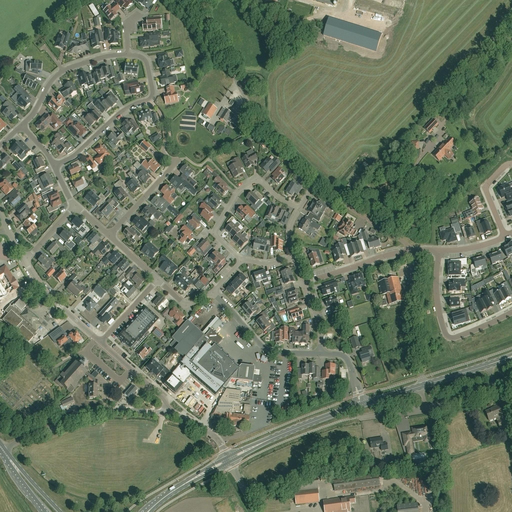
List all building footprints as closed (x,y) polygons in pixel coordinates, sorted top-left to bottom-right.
[(114,0),(121,7),(123,5),(126,8),(127,8),(128,8),(129,7),(129,6),(132,4),(129,1),(130,0),(129,0),(114,0)] [(139,0),(138,3),(139,4),(139,5),(140,5),(140,6),(141,6),(142,7),(143,7),(144,7),(147,9),(152,0),(139,0)] [(99,15),(92,4),(89,7),(95,17),(99,15)] [(114,13),(115,12),(119,9),(115,4),(110,8),(109,7),(103,11),(110,20),(116,16),(114,13)] [(147,19),(147,23),(143,23),(144,31),(148,31),(148,32),(152,31),(156,30),(156,25),(161,25),(161,18),(147,19)] [(353,26),(329,18),(323,36),(347,43),(353,26)] [(118,44),(117,39),(118,39),(118,37),(117,36),(117,32),(109,33),(108,30),(105,30),(106,41),(110,41),(110,45),(118,44)] [(103,43),(102,38),(101,32),(94,33),(95,37),(90,38),(92,45),(93,49),(96,48),(97,49),(99,48),(99,47),(100,47),(99,44),(103,43)] [(66,47),(68,41),(70,35),(64,34),(63,38),(59,36),(55,47),(62,49),(63,46),(66,47)] [(145,35),(145,39),(140,39),(141,45),(143,47),(153,46),(153,41),(160,41),(160,34),(145,35)] [(300,51),(307,44),(300,37),(293,43),(300,51)] [(72,44),(71,46),(69,51),(70,52),(70,53),(71,54),(72,54),(73,54),(73,53),(76,54),(82,53),(82,51),(88,49),(87,43),(75,45),(72,44)] [(159,61),(158,61),(159,62),(158,62),(158,66),(159,66),(160,69),(164,68),(164,69),(167,68),(167,67),(174,66),(173,61),(170,62),(169,59),(168,59),(167,54),(158,56),(159,61)] [(41,70),(41,63),(30,63),(30,67),(25,67),(25,72),(33,74),(33,70),(41,70)] [(137,75),(138,66),(125,65),(124,74),(137,75)] [(107,67),(101,69),(101,70),(102,70),(104,78),(104,77),(108,76),(109,79),(115,77),(112,69),(112,67),(108,69),(107,67)] [(96,73),(93,75),(93,76),(96,84),(101,83),(100,80),(105,78),(104,77),(104,78),(102,70),(101,70),(101,69),(100,69),(96,70),(96,71),(95,71),(96,73)] [(161,79),(161,81),(161,82),(161,84),(162,85),(162,86),(166,85),(166,86),(170,85),(170,84),(173,83),(172,76),(170,77),(169,71),(162,72),(163,78),(161,79)] [(86,73),(78,76),(81,86),(86,84),(87,87),(90,86),(93,85),(91,80),(88,80),(87,76),(86,73)] [(32,77),(27,75),(24,80),(27,82),(25,86),(34,90),(37,84),(34,82),(35,79),(32,77)] [(142,85),(138,86),(137,82),(129,83),(123,84),(124,90),(128,89),(128,91),(130,90),(131,95),(136,94),(139,94),(139,93),(143,92),(142,89),(143,88),(143,86),(142,86),(142,85)] [(76,92),(71,83),(64,86),(65,88),(60,91),(64,98),(69,95),(70,96),(76,92)] [(30,104),(28,102),(31,99),(18,86),(14,90),(18,94),(12,99),(16,103),(17,102),(22,108),(23,107),(25,109),(30,104)] [(166,95),(164,95),(166,104),(178,101),(176,93),(174,93),(173,87),(167,89),(167,93),(168,93),(168,94),(167,95),(166,95)] [(105,101),(111,108),(111,109),(116,104),(115,103),(112,100),(115,97),(110,92),(105,96),(107,99),(105,101)] [(48,104),(49,105),(48,106),(51,108),(51,107),(56,112),(61,107),(60,106),(62,104),(63,105),(65,102),(60,96),(57,98),(58,100),(56,102),(53,99),(50,101),(51,102),(48,104)] [(95,104),(94,104),(96,106),(99,110),(102,114),(105,111),(106,112),(111,108),(105,101),(102,103),(100,100),(99,101),(95,104)] [(13,107),(7,102),(3,106),(7,110),(3,114),(6,117),(7,117),(11,121),(13,118),(14,118),(17,116),(10,109),(13,107)] [(210,104),(203,115),(210,119),(217,109),(210,104)] [(90,116),(96,122),(95,122),(96,123),(101,118),(100,117),(97,114),(99,112),(94,107),(90,111),(93,113),(90,116)] [(148,123),(150,124),(152,123),(153,125),(158,123),(155,113),(150,114),(149,110),(138,114),(140,123),(147,120),(148,123)] [(236,128),(237,127),(237,128),(240,123),(243,118),(236,114),(235,116),(226,110),(223,115),(220,113),(217,117),(220,119),(221,120),(224,122),(226,123),(227,121),(231,124),(230,125),(230,126),(230,127),(231,128),(233,129),(234,129),(235,129),(236,128)] [(50,124),(55,130),(61,124),(52,114),(49,118),(46,115),(35,125),(41,132),(50,124)] [(84,115),(80,119),(85,124),(87,122),(88,123),(91,126),(95,122),(96,122),(90,116),(89,115),(86,118),(84,115)] [(73,122),(72,121),(69,118),(68,118),(62,123),(67,128),(73,122)] [(132,120),(129,122),(127,120),(122,125),(128,132),(132,129),(135,132),(139,128),(135,124),(132,120)] [(425,129),(430,133),(432,131),(431,130),(435,126),(436,127),(438,124),(433,120),(425,129)] [(78,123),(75,127),(73,124),(68,129),(75,137),(78,134),(81,137),(82,136),(83,136),(84,135),(84,134),(86,132),(78,123)] [(216,128),(210,124),(207,129),(212,133),(216,128)] [(124,137),(120,132),(116,136),(113,133),(108,138),(115,146),(121,141),(120,141),(124,137)] [(56,149),(63,142),(65,141),(63,139),(63,138),(59,133),(51,141),(53,143),(51,145),(56,149)] [(153,143),(161,139),(158,134),(150,138),(153,143)] [(444,143),(441,146),(438,149),(445,155),(447,158),(449,156),(450,155),(451,153),(449,151),(451,149),(450,148),(455,142),(450,138),(445,143),(444,143)] [(60,154),(65,150),(67,152),(69,154),(68,155),(67,155),(70,153),(73,152),(75,150),(68,143),(66,145),(63,142),(56,149),(60,154)] [(150,148),(144,142),(140,147),(146,153),(150,148)] [(30,151),(25,146),(23,149),(18,143),(10,150),(14,153),(15,152),(20,157),(23,153),(25,156),(30,151)] [(99,165),(109,155),(100,146),(95,150),(100,155),(95,160),(99,165)] [(445,155),(438,149),(433,155),(439,161),(445,155)] [(252,162),(257,160),(254,154),(249,157),(249,156),(242,159),(247,168),(254,165),(252,162)] [(5,155),(1,159),(0,157),(0,168),(1,169),(6,164),(5,164),(10,159),(5,155)] [(86,159),(89,163),(93,169),(96,167),(89,157),(86,159)] [(41,163),(40,161),(41,161),(41,160),(41,159),(41,158),(40,158),(39,158),(36,159),(36,160),(33,162),(36,169),(34,170),(36,175),(45,171),(43,168),(44,167),(42,163),(41,163)] [(238,158),(232,161),(228,164),(230,168),(235,178),(242,174),(240,170),(238,166),(241,164),(238,158)] [(272,172),(280,164),(275,158),(272,162),(268,159),(260,167),(267,173),(270,170),(272,172)] [(155,173),(160,167),(152,160),(149,164),(145,161),(141,165),(147,170),(149,168),(155,173)] [(72,164),(74,167),(68,170),(71,176),(80,172),(78,168),(81,166),(78,161),(72,164)] [(145,174),(147,171),(136,162),(133,166),(141,173),(138,177),(145,183),(150,178),(145,174)] [(190,185),(193,188),(196,184),(189,177),(193,173),(186,166),(180,172),(187,178),(185,181),(190,185)] [(209,166),(203,171),(208,177),(214,171),(209,166)] [(278,185),(284,178),(281,175),(284,173),(279,168),(274,173),(277,175),(273,179),(278,185)] [(16,174),(21,179),(25,176),(24,175),(23,174),(21,172),(20,170),(16,174)] [(40,185),(50,180),(48,175),(41,178),(39,176),(34,178),(35,181),(38,180),(40,185)] [(133,193),(139,188),(135,183),(138,181),(133,175),(130,178),(132,181),(127,185),(133,193)] [(178,189),(180,190),(181,191),(184,188),(186,189),(188,191),(190,190),(193,188),(190,185),(185,181),(183,183),(176,177),(171,182),(178,189)] [(227,186),(221,179),(218,177),(214,181),(219,186),(216,190),(223,196),(228,190),(225,188),(227,186)] [(7,179),(2,183),(1,183),(0,184),(0,187),(2,190),(1,190),(6,195),(13,189),(8,184),(10,183),(7,179)] [(82,190),(88,186),(85,181),(82,182),(81,179),(72,183),(75,189),(80,186),(82,190)] [(40,185),(42,190),(40,192),(42,194),(47,192),(46,189),(53,186),(50,180),(40,185)] [(300,190),(303,186),(305,183),(299,180),(296,186),(292,183),(286,192),(292,196),(296,190),(299,192),(300,190)] [(122,191),(125,188),(120,181),(115,185),(117,188),(116,189),(118,191),(115,194),(121,202),(127,197),(122,191)] [(511,189),(510,191),(509,186),(508,185),(506,186),(506,185),(502,186),(503,187),(498,189),(499,191),(498,192),(500,196),(501,196),(502,198),(506,196),(507,200),(511,198),(511,189)] [(166,201),(170,205),(174,201),(170,197),(174,193),(167,186),(161,192),(168,198),(166,201)] [(495,200),(500,198),(497,189),(492,191),(495,200)] [(13,207),(21,200),(18,197),(20,195),(15,190),(11,194),(14,197),(8,202),(13,207)] [(50,203),(59,198),(56,192),(50,196),(48,193),(42,196),(44,201),(47,199),(48,200),(49,200),(51,202),(50,203)] [(84,199),(93,207),(99,201),(102,204),(111,194),(109,192),(104,197),(101,194),(98,198),(91,192),(84,199)] [(214,193),(210,197),(212,200),(208,204),(212,209),(214,207),(216,209),(221,205),(216,200),(219,198),(214,193)] [(263,199),(257,193),(255,196),(252,193),(247,198),(249,200),(248,201),(254,207),(259,200),(261,202),(263,199)] [(37,200),(35,194),(32,195),(29,198),(31,203),(37,200)] [(174,208),(170,205),(166,201),(164,203),(157,197),(152,203),(159,209),(162,206),(166,209),(167,209),(171,212),(174,208)] [(50,203),(51,206),(49,206),(50,207),(47,209),(49,214),(56,210),(54,208),(61,205),(58,199),(59,198),(50,203)] [(473,202),(470,204),(472,210),(471,211),(472,213),(467,215),(469,219),(474,217),(480,214),(479,211),(483,209),(478,198),(473,200),(473,202)] [(114,203),(110,199),(100,209),(99,208),(95,212),(97,213),(96,214),(99,217),(99,216),(102,218),(103,216),(106,219),(114,210),(110,206),(111,205),(113,206),(115,204),(118,206),(119,205),(116,202),(114,203)] [(314,201),(311,206),(320,212),(323,206),(328,209),(329,206),(324,203),(322,206),(314,201)] [(208,222),(213,217),(210,214),(213,212),(204,203),(200,208),(204,212),(201,216),(208,222)] [(16,216),(21,221),(31,212),(23,204),(16,211),(18,214),(16,216)] [(251,219),(255,214),(247,206),(244,209),(242,207),(237,212),(244,219),(248,215),(251,219)] [(273,208),(270,207),(266,217),(269,218),(275,220),(276,219),(280,210),(280,209),(279,209),(280,208),(279,208),(276,206),(275,206),(275,207),(274,207),(273,208)] [(317,217),(320,212),(311,206),(308,212),(315,216),(313,219),(319,223),(321,220),(317,217)] [(162,216),(157,212),(155,214),(150,209),(148,207),(143,213),(150,220),(153,216),(158,220),(162,216)] [(280,210),(276,219),(280,220),(278,223),(284,225),(286,219),(283,218),(285,213),(285,212),(285,211),(281,210),(280,210)] [(196,230),(200,225),(195,220),(198,218),(194,214),(190,218),(192,220),(189,223),(196,230)] [(229,234),(239,224),(237,222),(234,225),(232,223),(234,220),(232,217),(228,222),(230,224),(225,229),(229,234)] [(81,222),(76,218),(72,223),(71,223),(74,226),(79,230),(76,233),(82,237),(87,232),(81,227),(83,224),(86,221),(84,219),(81,222)] [(148,228),(150,225),(143,218),(141,221),(138,218),(133,223),(142,231),(146,226),(148,228)] [(31,223),(31,224),(27,220),(23,225),(26,228),(25,230),(29,234),(30,233),(33,236),(38,232),(35,229),(36,228),(31,223)] [(305,233),(309,226),(313,229),(314,227),(319,230),(321,227),(316,224),(311,220),(309,223),(304,221),(299,229),(305,233)] [(341,229),(340,230),(339,232),(345,236),(347,232),(353,236),(356,231),(354,229),(350,227),(352,224),(347,220),(345,223),(343,222),(340,228),(341,229)] [(484,235),(486,234),(486,235),(490,234),(490,233),(491,232),(490,228),(491,228),(489,223),(488,223),(487,223),(483,224),(482,221),(476,223),(478,229),(482,228),(484,233),(484,235)] [(164,225),(169,234),(172,233),(170,229),(173,228),(170,222),(164,225)] [(232,240),(239,233),(241,231),(238,228),(241,226),(239,224),(229,234),(234,238),(232,240)] [(448,241),(448,243),(456,241),(454,232),(460,230),(460,232),(458,224),(451,226),(452,229),(440,233),(443,241),(446,240),(447,239),(448,240),(448,241)] [(184,233),(182,236),(181,237),(182,239),(180,241),(183,244),(185,241),(188,244),(193,240),(190,237),(192,234),(190,231),(185,226),(181,230),(184,233)] [(467,233),(468,237),(469,239),(469,240),(472,239),(472,238),(475,237),(472,228),(468,229),(467,226),(461,228),(463,234),(467,233)] [(139,238),(142,235),(135,229),(133,231),(129,228),(124,234),(131,240),(136,235),(139,238)] [(361,233),(363,239),(365,247),(365,248),(369,247),(369,250),(373,248),(373,249),(381,247),(378,239),(376,239),(376,237),(369,239),(368,234),(368,233),(363,230),(361,233)] [(71,251),(75,246),(69,240),(72,237),(65,231),(60,237),(66,243),(64,245),(71,251)] [(99,239),(96,237),(97,236),(93,233),(90,236),(91,237),(87,241),(91,244),(88,248),(93,251),(98,246),(95,243),(99,239)] [(237,244),(246,234),(244,233),(242,235),(239,233),(232,240),(237,244)] [(241,248),(248,241),(245,238),(248,236),(246,234),(237,244),(241,248)] [(259,251),(261,242),(258,242),(258,239),(253,237),(252,243),(255,243),(253,250),(259,251)] [(282,252),(283,242),(278,242),(278,237),(272,237),(272,244),(275,244),(275,251),(275,252),(282,252)] [(354,244),(357,256),(364,254),(362,248),(365,247),(363,239),(359,241),(360,242),(354,244)] [(270,247),(270,241),(265,240),(264,243),(261,242),(259,251),(265,252),(266,246),(270,247)] [(205,250),(208,247),(210,246),(204,241),(198,248),(202,251),(200,253),(204,257),(207,253),(205,250)] [(152,259),(159,252),(150,243),(142,251),(145,255),(146,254),(152,259)] [(63,252),(65,250),(59,244),(56,247),(53,244),(47,251),(53,257),(59,250),(62,253),(63,252)] [(103,257),(110,249),(105,244),(98,251),(96,249),(92,253),(97,257),(100,254),(103,257)] [(346,255),(344,249),(342,244),(336,246),(337,250),(333,252),(336,262),(343,260),(342,256),(346,255)] [(351,257),(357,256),(354,244),(348,246),(347,244),(344,246),(346,253),(349,252),(351,257)] [(508,246),(503,248),(507,257),(511,254),(511,252),(509,246),(508,246)] [(195,251),(192,247),(187,252),(191,256),(196,251),(195,251)] [(318,260),(321,259),(319,251),(310,249),(312,254),(309,255),(313,267),(320,265),(318,260)] [(212,265),(221,256),(216,252),(212,257),(209,254),(205,259),(209,263),(211,261),(214,263),(211,265),(212,265)] [(494,254),(497,263),(503,261),(500,252),(494,254)] [(102,262),(100,264),(99,265),(101,267),(104,264),(106,266),(110,262),(113,265),(120,258),(115,253),(112,256),(109,254),(102,262)] [(492,265),(497,263),(494,254),(489,256),(492,265)] [(50,267),(54,262),(50,258),(48,260),(43,255),(38,261),(44,267),(47,270),(50,267)] [(171,277),(177,270),(171,265),(172,263),(164,256),(160,260),(165,264),(161,269),(163,271),(164,271),(171,277)] [(224,261),(225,260),(221,256),(212,265),(214,267),(212,270),(216,274),(226,263),(224,261)] [(448,268),(449,270),(461,270),(461,266),(464,266),(464,263),(467,263),(466,259),(455,260),(455,263),(448,263),(448,264),(448,268)] [(120,280),(124,276),(125,274),(123,272),(129,266),(124,261),(121,264),(120,262),(114,269),(118,273),(121,270),(123,272),(118,278),(120,280)] [(75,269),(74,268),(73,267),(71,265),(70,266),(68,264),(65,267),(69,271),(70,270),(71,272),(73,275),(77,271),(75,269)] [(19,288),(9,272),(5,266),(0,269),(0,281),(8,295),(19,288)] [(182,285),(189,278),(186,275),(188,271),(184,267),(179,272),(182,275),(175,282),(180,287),(182,285)] [(134,271),(131,268),(125,274),(124,276),(127,279),(129,276),(133,279),(132,280),(139,287),(145,281),(137,274),(135,276),(132,273),(134,271)] [(60,283),(66,277),(63,274),(65,272),(62,269),(60,271),(61,272),(55,278),(60,283)] [(283,279),(292,276),(290,270),(285,272),(283,269),(277,271),(279,276),(282,275),(283,279)] [(461,270),(449,270),(449,272),(448,272),(448,275),(449,275),(449,276),(456,276),(456,279),(465,279),(465,276),(461,276),(461,270)] [(262,281),(263,285),(272,282),(270,276),(267,277),(265,271),(259,273),(262,281)] [(253,282),(255,287),(255,289),(261,288),(259,282),(262,281),(259,273),(254,275),(256,281),(253,282)] [(237,278),(246,286),(248,284),(245,282),(247,280),(241,274),(237,278)] [(365,285),(364,282),(363,279),(364,278),(362,275),(361,275),(361,274),(349,278),(351,282),(347,283),(351,295),(358,293),(356,288),(365,285)] [(283,290),(289,288),(290,288),(288,284),(294,282),(292,276),(283,279),(280,280),(283,290)] [(192,284),(195,287),(198,289),(202,284),(197,279),(194,282),(189,278),(182,285),(180,287),(186,292),(192,284)] [(234,283),(239,288),(242,285),(244,288),(246,286),(237,278),(234,283)] [(389,305),(404,301),(403,296),(404,296),(403,291),(402,291),(398,278),(378,283),(381,295),(386,294),(389,305)] [(453,280),(453,284),(449,284),(449,292),(455,292),(455,293),(459,293),(459,292),(461,292),(460,287),(465,287),(465,280),(453,280)] [(71,294),(78,287),(82,283),(79,281),(76,285),(73,283),(66,289),(69,291),(68,292),(70,294),(71,294)] [(324,285),(325,288),(321,289),(322,290),(321,291),(322,293),(323,293),(323,296),(334,292),(333,288),(337,287),(335,281),(324,285)] [(505,288),(499,291),(500,291),(500,292),(500,291),(505,301),(507,300),(508,300),(511,298),(510,297),(507,292),(511,290),(506,282),(503,284),(505,288)] [(237,290),(239,288),(234,283),(230,287),(238,294),(240,293),(237,290)] [(128,299),(136,291),(130,286),(129,287),(126,284),(123,287),(126,290),(123,293),(128,299)] [(78,287),(71,294),(76,298),(83,292),(86,295),(91,290),(88,287),(87,289),(84,286),(81,289),(78,287)] [(101,298),(106,293),(98,286),(93,291),(101,298)] [(238,294),(230,287),(226,290),(232,296),(234,293),(237,296),(238,294)] [(284,300),(297,296),(297,295),(298,295),(298,294),(297,291),(296,290),(295,289),(290,291),(289,288),(283,290),(282,290),(284,294),(284,296),(283,296),(284,300)] [(492,290),(489,292),(492,297),(493,300),(496,299),(499,303),(499,305),(502,304),(503,304),(503,303),(506,302),(505,302),(505,301),(500,291),(500,292),(494,294),(492,290)] [(485,298),(482,300),(487,310),(493,307),(491,304),(494,302),(493,300),(492,297),(489,292),(489,291),(483,294),(485,298)] [(158,308),(161,305),(162,303),(166,300),(158,293),(156,296),(159,298),(153,304),(158,308)] [(298,302),(298,301),(299,301),(299,300),(298,297),(297,296),(296,296),(297,296),(284,300),(287,309),(294,307),(293,304),(298,302)] [(454,300),(450,300),(449,300),(450,307),(451,307),(451,308),(455,308),(455,307),(460,307),(459,300),(462,299),(462,296),(454,296),(454,299),(454,300)] [(86,308),(90,312),(97,305),(90,298),(86,302),(87,304),(86,305),(88,307),(86,308)] [(246,313),(253,307),(249,303),(252,300),(250,298),(245,302),(247,304),(242,308),(246,313)] [(286,310),(281,312),(275,298),(272,299),(278,317),(287,314),(286,310)] [(336,298),(325,301),(325,302),(324,302),(326,306),(327,305),(327,308),(331,306),(333,313),(340,311),(338,304),(336,298)] [(476,298),(472,300),(473,306),(473,307),(476,305),(479,309),(481,313),(486,310),(487,310),(482,300),(478,302),(476,298)] [(28,343),(34,337),(34,338),(37,335),(35,333),(38,330),(37,328),(41,324),(37,321),(39,320),(33,314),(32,315),(26,310),(24,308),(27,305),(20,299),(12,308),(10,306),(5,311),(8,314),(2,320),(2,321),(3,320),(8,325),(8,326),(14,331),(13,331),(14,331),(14,330),(17,332),(16,332),(28,343)] [(110,308),(107,305),(103,310),(105,313),(99,320),(104,324),(106,322),(107,322),(110,318),(113,316),(108,311),(110,308)] [(261,312),(259,309),(256,305),(253,307),(246,313),(250,317),(255,313),(257,315),(261,312)] [(118,337),(123,342),(122,343),(124,345),(125,344),(130,349),(131,348),(134,351),(146,337),(144,335),(159,319),(146,307),(125,331),(124,330),(118,337)] [(302,320),(301,317),(303,316),(301,310),(298,310),(297,307),(287,311),(289,317),(292,316),(293,320),(296,319),(297,322),(302,320)] [(181,321),(184,317),(175,308),(170,314),(177,321),(174,323),(179,328),(183,323),(181,321)] [(203,333),(209,326),(207,322),(209,323),(216,313),(217,312),(218,311),(215,309),(213,309),(211,313),(210,314),(207,317),(208,319),(204,322),(206,326),(204,327),(201,331),(203,333)] [(453,320),(455,325),(463,323),(465,322),(464,317),(468,316),(466,309),(456,312),(458,316),(453,317),(454,320),(453,320)] [(261,327),(267,322),(270,320),(264,312),(260,315),(262,318),(257,322),(261,327)] [(203,333),(210,339),(224,324),(218,318),(203,333)] [(172,338),(174,340),(170,344),(169,345),(184,358),(192,350),(204,336),(195,327),(191,324),(188,321),(184,325),(177,332),(172,338)] [(269,325),(267,322),(261,327),(264,332),(269,328),(272,331),(276,328),(272,322),(269,325)] [(303,333),(300,333),(300,344),(301,344),(302,345),(304,345),(305,344),(306,344),(307,341),(309,342),(309,326),(303,326),(303,333)] [(276,332),(276,341),(276,343),(284,343),(284,341),(288,341),(288,334),(288,328),(281,328),(281,329),(281,332),(276,332)] [(157,329),(153,333),(160,339),(164,335),(157,329)] [(300,344),(300,333),(295,333),(295,330),(290,329),(290,336),(293,337),(293,343),(295,343),(296,344),(298,344),(299,344),(300,344)] [(65,343),(69,347),(72,345),(71,345),(73,343),(74,345),(78,342),(79,343),(81,342),(81,341),(80,340),(81,340),(78,337),(79,336),(78,336),(79,335),(77,333),(76,333),(73,335),(71,334),(68,336),(69,337),(66,339),(63,335),(57,342),(60,347),(65,343)] [(182,377),(184,379),(205,356),(205,357),(202,361),(214,372),(211,378),(224,386),(232,378),(253,381),(255,367),(241,365),(239,368),(218,350),(220,348),(213,341),(212,342),(205,336),(180,365),(179,364),(174,370),(177,373),(182,377)] [(351,339),(353,345),(359,343),(357,337),(351,339)] [(151,350),(149,348),(146,351),(142,347),(136,354),(142,360),(146,356),(151,350)] [(370,347),(362,350),(363,354),(360,355),(362,363),(370,360),(369,355),(373,354),(370,347)] [(175,359),(171,363),(175,366),(182,358),(176,353),(173,357),(175,359)] [(85,374),(87,372),(89,370),(86,367),(87,365),(83,361),(81,363),(78,360),(76,362),(75,361),(75,362),(73,365),(71,364),(71,365),(72,366),(70,369),(69,367),(68,368),(70,369),(67,372),(66,371),(67,372),(64,375),(62,373),(59,377),(56,381),(71,393),(74,390),(77,387),(75,385),(78,382),(79,383),(78,382),(81,379),(82,380),(81,379),(83,376),(85,377),(84,375),(85,374)] [(161,367),(158,364),(153,360),(150,363),(149,365),(146,368),(150,372),(152,374),(157,377),(159,374),(164,378),(170,372),(163,366),(161,367)] [(309,364),(309,365),(309,374),(313,375),(313,379),(320,379),(320,373),(320,368),(316,368),(316,365),(309,364)] [(309,375),(309,374),(309,365),(302,365),(302,373),(298,373),(298,379),(302,379),(302,375),(309,375)] [(335,375),(335,365),(326,365),(326,372),(323,372),(323,379),(330,379),(330,375),(335,375)] [(93,398),(96,398),(98,399),(98,390),(99,390),(99,382),(97,382),(88,373),(87,372),(85,374),(93,382),(93,386),(89,386),(88,398),(89,398),(89,399),(93,399),(93,398)] [(129,399),(134,394),(135,396),(137,393),(135,392),(138,390),(132,385),(124,395),(129,399)] [(241,391),(226,389),(218,403),(218,407),(216,407),(213,415),(224,416),(223,423),(225,424),(225,425),(243,427),(243,424),(248,425),(250,412),(251,405),(244,405),(243,411),(245,412),(244,416),(235,415),(235,411),(239,412),(240,404),(239,403),(241,391)] [(190,407),(192,405),(194,407),(194,408),(197,410),(200,412),(201,410),(206,402),(200,398),(201,398),(200,397),(200,398),(199,397),(194,392),(186,400),(185,402),(187,404),(190,407)] [(216,407),(220,399),(215,396),(210,403),(216,407)] [(63,407),(74,403),(72,398),(61,402),(63,407)] [(500,428),(511,424),(509,417),(503,419),(498,406),(493,408),(493,409),(485,412),(489,421),(498,417),(499,420),(497,421),(500,428)] [(407,446),(408,453),(413,452),(413,449),(414,449),(412,438),(424,436),(425,442),(432,440),(430,430),(427,430),(427,428),(419,430),(418,428),(412,429),(413,433),(410,434),(410,433),(403,434),(405,446),(407,446)] [(376,440),(370,441),(371,449),(381,447),(381,451),(388,450),(387,443),(383,444),(382,438),(376,439),(376,440)] [(334,491),(380,485),(378,475),(333,481),(334,491)] [(318,487),(317,484),(316,476),(296,478),(297,489),(318,487)] [(296,505),(319,502),(318,489),(294,492),(296,505)] [(349,504),(355,503),(354,497),(323,501),(324,511),(347,511),(350,511),(349,504)]
